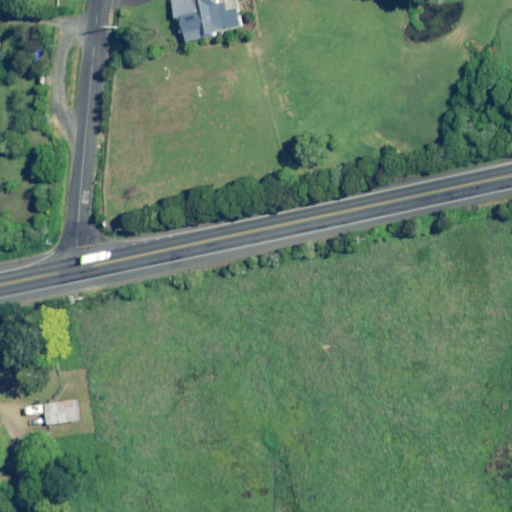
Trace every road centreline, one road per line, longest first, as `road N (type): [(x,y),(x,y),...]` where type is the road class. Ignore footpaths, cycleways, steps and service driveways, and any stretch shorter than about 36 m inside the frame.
road 1 (trunk): [(79,268),(511,175)]
road 2 (unclassified): [(79,268),(75,223),(101,0)]
